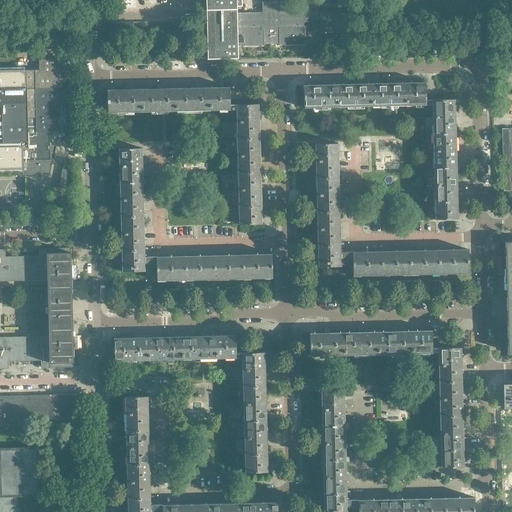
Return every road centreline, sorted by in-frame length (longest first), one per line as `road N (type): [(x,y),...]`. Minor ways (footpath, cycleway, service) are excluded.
road 1 (residential): [(280,71),(478,67),(479,225)]
road 2 (residential): [(291,486),(165,494),(163,390),(99,390)]
road 3 (residential): [(487,485),(360,490),(359,393)]
road 4 (residential): [(284,242),(160,244),(158,150)]
road 5 (residential): [(480,237),(355,234),(354,147)]
road 6 (residential): [(286,313),(482,313)]
road 7 (residential): [(96,323),(286,313)]
road 8 (residential): [(90,75),(280,71)]
road 9 (residential): [(291,486),(286,313)]
road 10 (residential): [(284,242),(280,71)]
road 11 (residential): [(94,234),(90,75)]
road 12 (residential): [(99,511),(99,390)]
